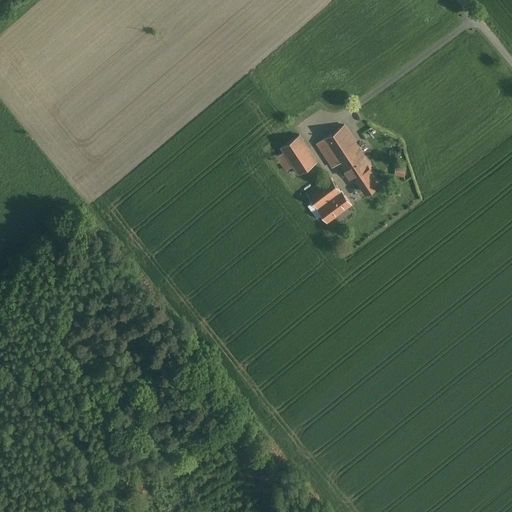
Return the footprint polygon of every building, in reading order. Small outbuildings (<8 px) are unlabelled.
[(345,125),(316,143),(332,167),(338,163),(349,180),(355,176),(369,166),(371,165),(345,125)] [(292,175),(312,158),(292,135),(272,152),(292,175)] [(379,181),(369,166),(355,176),(364,191),(379,181)] [(406,168),(400,166),(397,173),(403,176),(406,168)] [(349,200),(328,177),(306,198),(326,221),(349,200)]
